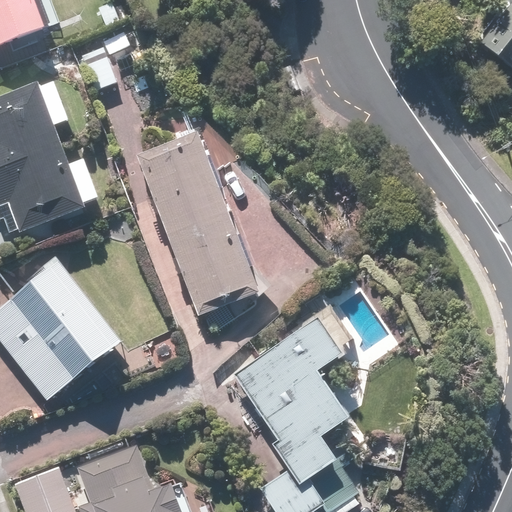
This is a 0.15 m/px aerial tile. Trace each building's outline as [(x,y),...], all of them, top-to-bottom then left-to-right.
[(0,0),(0,46),(59,25),(49,0),(0,0)] [(511,12),(492,36),(511,53),(511,12)] [(95,205),(49,80),(0,97),(0,207),(0,208),(5,220),(10,218),(16,234),(95,205)] [(146,154),(206,315),(271,291),(210,130),(146,154)] [(133,338),(70,259),(0,313),(0,331),(54,400),(133,338)] [(356,350),(331,313),(243,371),(287,438),(281,442),(297,467),(267,487),(283,511),(319,511),(330,505),(334,511),(365,491),(348,465),(363,455),(352,439),(343,445),(334,432),(361,415),(330,367),(356,350)] [(201,511),(188,479),(163,489),(145,443),(83,467),(96,501),(86,505),(88,511),(201,511)] [(20,482),(32,511),(83,511),(65,464),(20,482)]
